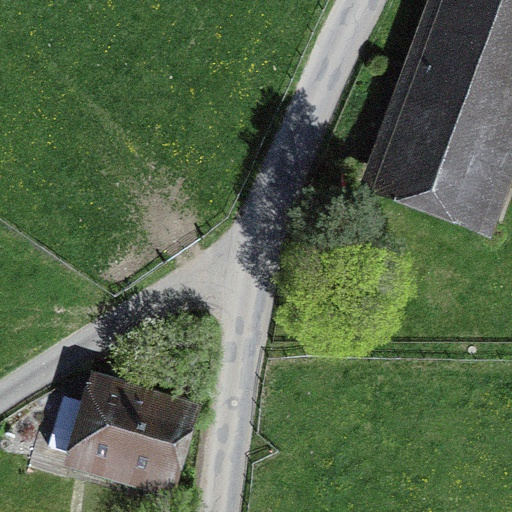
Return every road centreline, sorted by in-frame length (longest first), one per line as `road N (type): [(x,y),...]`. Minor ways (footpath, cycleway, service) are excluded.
road 1 (residential): [(218,511),(265,237),(310,106),(359,0)]
road 2 (track): [(0,396),(265,237)]
